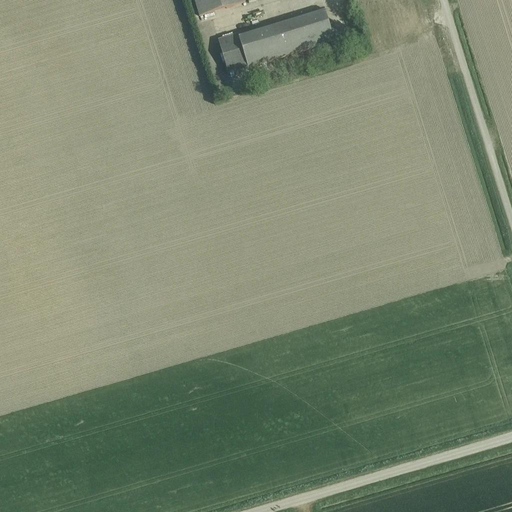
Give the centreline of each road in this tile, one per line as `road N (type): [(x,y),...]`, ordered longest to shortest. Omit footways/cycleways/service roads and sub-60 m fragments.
road 1 (unclassified): [(263,511),(511,437)]
road 2 (unclassified): [(511,227),(441,0)]
